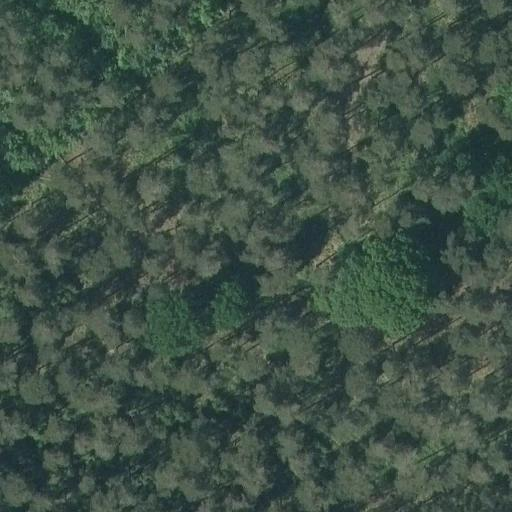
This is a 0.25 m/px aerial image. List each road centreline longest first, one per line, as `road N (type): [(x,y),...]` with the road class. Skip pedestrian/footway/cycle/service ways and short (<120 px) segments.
road 1 (track): [(230,0),(0,200)]
road 2 (track): [(511,467),(345,511)]
